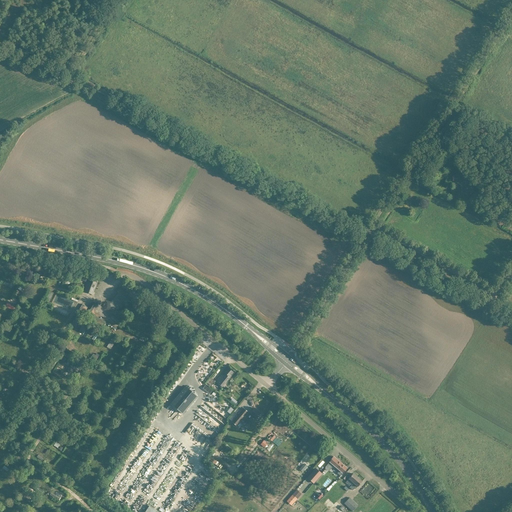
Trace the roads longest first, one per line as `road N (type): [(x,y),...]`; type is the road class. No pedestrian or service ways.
road 1 (track): [(0,48),(66,73),(363,237)]
road 2 (secondary): [(245,326),(140,268),(0,241)]
road 3 (unclassified): [(373,221),(511,7)]
road 4 (unclassified): [(266,385),(156,293),(110,268)]
road 5 (unclassified): [(395,494),(266,385)]
road 6 (secondary): [(433,511),(386,445),(324,391)]
road 7 (unclassified): [(498,291),(484,304),(363,237)]
road 8 (unclassified): [(498,291),(373,221)]
road 9 (unclassified): [(287,355),(363,237)]
road 10 (unknown): [(188,372),(164,404),(167,422),(175,429),(191,418),(200,388)]
